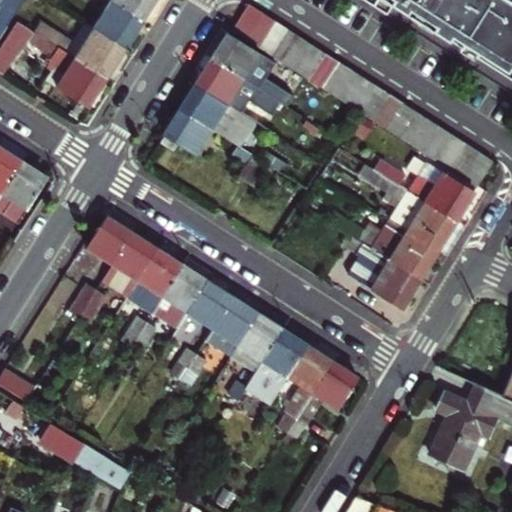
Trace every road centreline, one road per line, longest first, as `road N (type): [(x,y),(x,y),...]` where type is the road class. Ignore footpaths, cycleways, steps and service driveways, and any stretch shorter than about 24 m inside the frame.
road 1 (residential): [(97,165),(407,362)]
road 2 (residential): [(511,146),(281,0)]
road 3 (residential): [(97,165),(202,0)]
road 4 (residential): [(0,321),(97,165)]
road 5 (residential): [(313,511),(407,362)]
